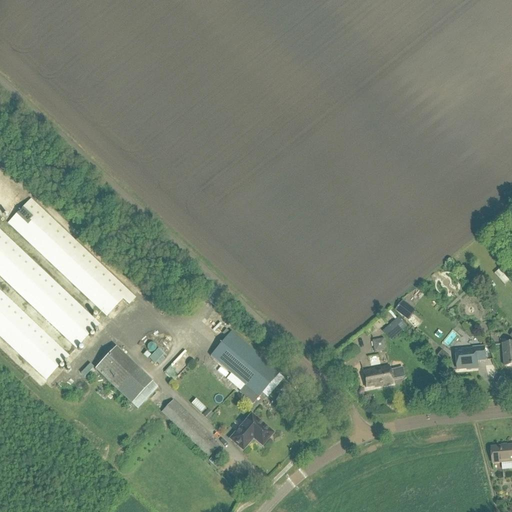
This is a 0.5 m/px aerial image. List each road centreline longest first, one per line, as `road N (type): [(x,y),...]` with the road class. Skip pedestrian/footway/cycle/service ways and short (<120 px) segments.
road 1 (unclassified): [(363,436),(348,405),(0,78)]
road 2 (tertiary): [(363,436),(511,411)]
